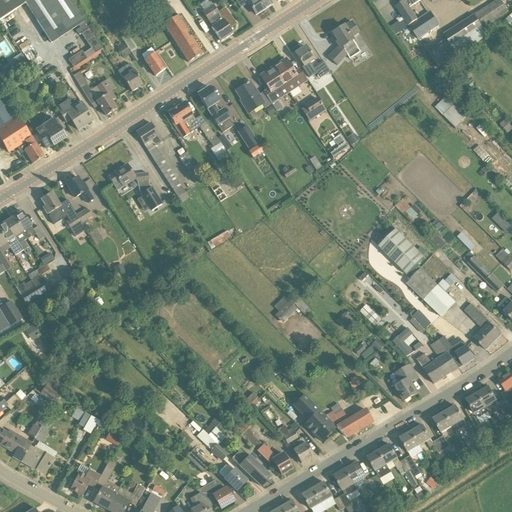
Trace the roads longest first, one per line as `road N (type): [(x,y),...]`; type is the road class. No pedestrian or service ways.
road 1 (unclassified): [(0,200),(315,0)]
road 2 (residential): [(248,511),(511,353)]
